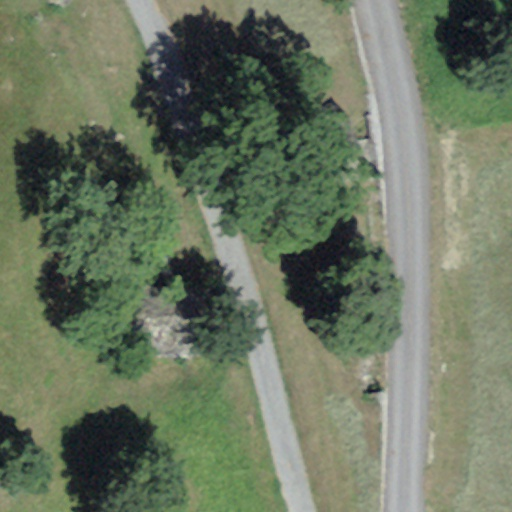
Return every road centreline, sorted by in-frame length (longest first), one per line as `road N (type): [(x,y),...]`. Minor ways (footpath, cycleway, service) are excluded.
road 1 (unclassified): [(312,511),(240,239),(145,0)]
road 2 (track): [(399,511),(421,312),(383,0)]
